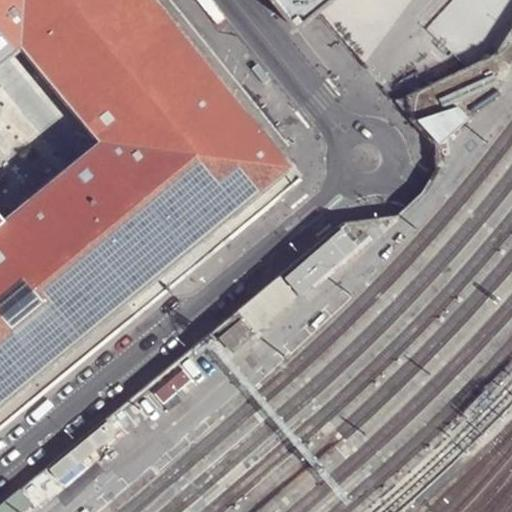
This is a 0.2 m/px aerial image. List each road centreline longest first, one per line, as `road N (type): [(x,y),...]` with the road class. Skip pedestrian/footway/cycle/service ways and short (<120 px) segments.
road 1 (residential): [(348,179),(0,467)]
road 2 (residential): [(348,141),(234,0)]
road 3 (residential): [(391,171),(511,243)]
